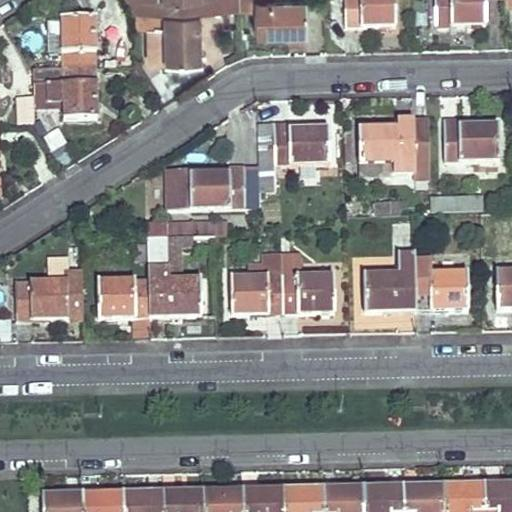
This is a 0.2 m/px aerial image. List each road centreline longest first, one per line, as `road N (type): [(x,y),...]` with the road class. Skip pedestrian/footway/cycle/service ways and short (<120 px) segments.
road 1 (residential): [(511,64),(317,67),(246,79),(0,236)]
road 2 (residential): [(511,364),(0,374)]
road 3 (residential): [(0,451),(511,441)]
